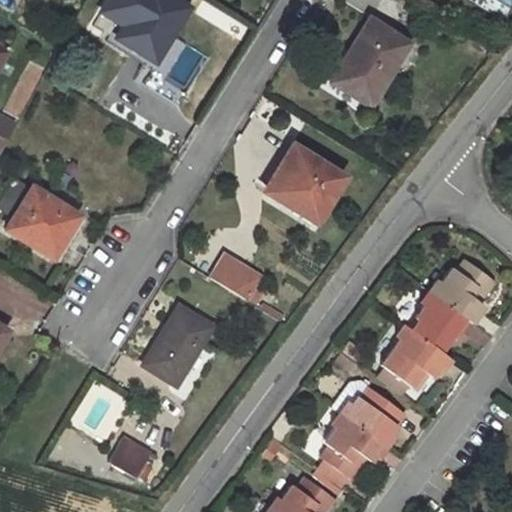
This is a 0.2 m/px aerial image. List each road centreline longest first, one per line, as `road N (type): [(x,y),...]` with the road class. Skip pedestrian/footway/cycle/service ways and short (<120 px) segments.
road 1 (unclassified): [(179,511),(436,171)]
road 2 (residential): [(93,325),(293,0)]
road 3 (residential): [(391,511),(511,342)]
road 4 (unclassified): [(436,171),(511,75)]
